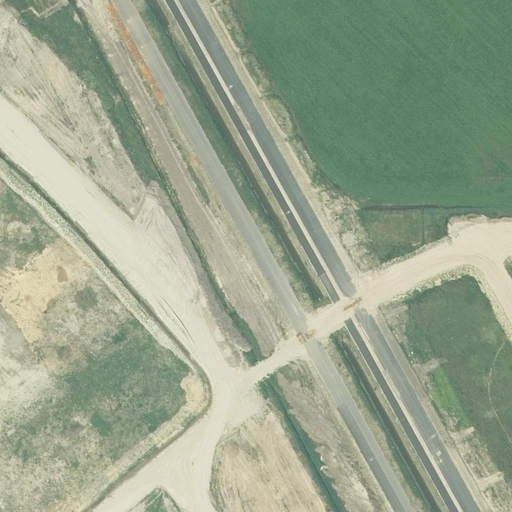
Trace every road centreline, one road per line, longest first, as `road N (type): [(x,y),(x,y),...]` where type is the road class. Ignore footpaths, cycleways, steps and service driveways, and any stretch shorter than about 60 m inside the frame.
road 1 (unclassified): [(118,0),(405,511)]
road 2 (unclassified): [(188,0),(474,511)]
road 3 (track): [(511,244),(481,246),(400,277),(284,346),(238,401),(111,511)]
road 4 (track): [(238,401),(166,277),(0,110)]
road 5 (track): [(345,0),(511,304)]
